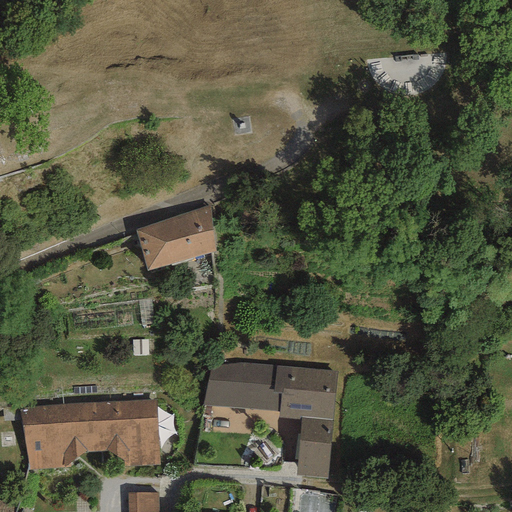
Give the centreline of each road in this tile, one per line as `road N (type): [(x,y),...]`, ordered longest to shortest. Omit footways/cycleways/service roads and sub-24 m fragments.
road 1 (track): [(294,159),(304,107),(279,84),(214,84),(4,140)]
road 2 (unclassified): [(0,278),(294,159)]
